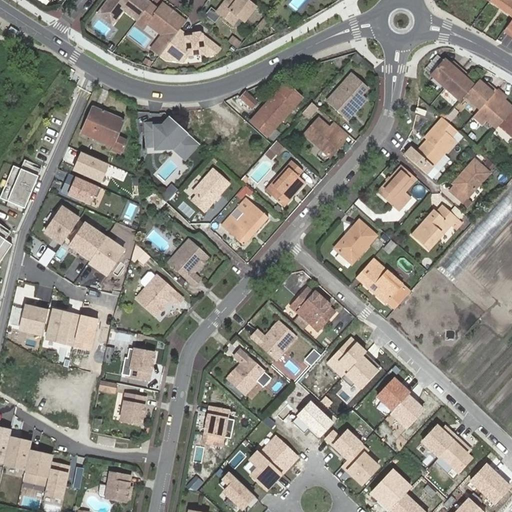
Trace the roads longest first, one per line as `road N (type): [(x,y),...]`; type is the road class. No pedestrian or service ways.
road 1 (residential): [(511,446),(286,240)]
road 2 (residential): [(99,65),(24,233),(0,331)]
road 3 (residential): [(169,458),(186,364),(286,240)]
road 4 (tertiary): [(99,65),(140,82),(217,86),(323,40)]
road 5 (residential): [(286,240),(381,132),(393,94)]
road 6 (residential): [(169,458),(80,444),(22,410)]
